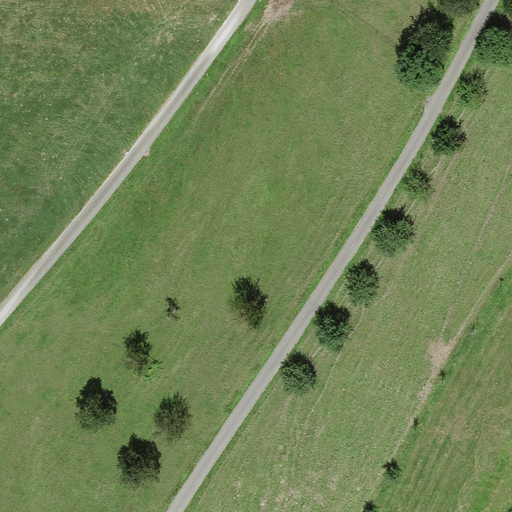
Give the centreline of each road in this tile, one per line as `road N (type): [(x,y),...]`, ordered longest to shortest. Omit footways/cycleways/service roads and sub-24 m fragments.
road 1 (track): [(173,511),(356,235),(489,0)]
road 2 (track): [(0,312),(245,0)]
